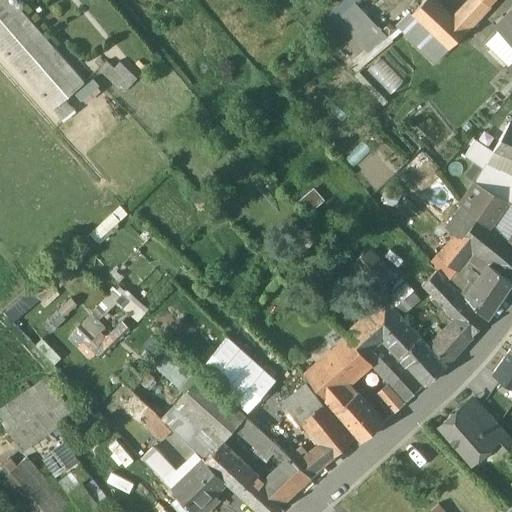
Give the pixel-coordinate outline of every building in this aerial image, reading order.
[(7,0),(0,0),(0,51),(63,124),(75,114),(64,102),(83,86),(7,0)] [(360,0),(347,0),(322,25),(329,32),(331,30),(360,60),(381,38),(384,41),(395,32),(391,28),(382,34),(354,6),(360,0)] [(452,20),(431,0),(425,0),(411,16),(447,51),(465,32),(452,20)] [(480,0),(479,0),(469,0),(452,20),(465,32),(480,15),(473,8),(480,0)] [(479,0),(480,0),(473,8),(480,15),(493,0),(479,0)] [(511,15),(497,31),(511,45),(511,15)] [(356,74),(393,45),(388,38),(352,69),(356,74)] [(357,78),(382,107),(386,104),(361,75),(357,78)] [(145,93),(132,79),(124,87),(116,79),(110,85),(132,107),(145,93)] [(511,126),(509,125),(493,152),(511,160),(511,126)] [(474,141),(488,148),(492,138),(479,131),(474,141)] [(483,169),(511,186),(511,160),(493,152),(477,144),(466,159),(483,169)] [(511,205),(511,186),(483,169),(474,184),(506,202),(511,207),(511,205)] [(506,202),(474,184),(464,202),(461,206),(477,219),(488,228),(489,228),(490,227),(496,218),(506,202)] [(299,201),(307,212),(321,202),(312,191),(299,201)] [(506,225),(496,218),(490,227),(500,235),(506,225)] [(477,219),(462,241),(456,237),(438,258),(455,272),(473,250),(474,250),(488,228),(477,219)] [(490,227),(489,228),(474,250),(486,259),(483,263),(488,266),(511,282),(511,280),(511,246),(500,235),(490,227)] [(511,282),(488,266),(481,276),(504,291),(511,282)] [(455,290),(436,271),(420,287),(440,307),(455,290)] [(481,276),(475,284),(470,282),(461,293),(486,317),(504,291),(481,276)] [(405,286),(388,301),(398,312),(415,297),(405,286)] [(486,321),(455,290),(440,307),(454,321),(471,339),(486,321)] [(387,305),(347,339),(362,357),(381,340),(403,321),(387,305)] [(49,312),(23,332),(31,343),(57,323),(49,312)] [(115,338),(91,316),(73,334),(97,358),(115,338)] [(403,321),(381,340),(398,358),(419,338),(420,338),(403,321)] [(454,321),(443,331),(461,350),(471,339),(454,321)] [(461,350),(443,331),(430,344),(448,365),(461,350)] [(201,361),(246,409),(273,383),(229,336),(201,361)] [(419,338),(398,358),(425,387),(447,366),(421,337),(420,338),(419,338)] [(339,346),(303,377),(310,386),(328,371),(347,355),(339,346)] [(202,379),(171,351),(157,367),(187,395),(202,379)] [(511,353),(508,351),(490,376),(511,392),(511,353)] [(347,355),(328,371),(343,387),(362,371),(347,355)] [(343,387),(328,371),(310,386),(329,407),(347,391),(343,387)] [(48,379),(0,411),(0,422),(9,435),(22,453),(75,416),(48,379)] [(252,426),(202,379),(187,395),(162,422),(172,432),(212,468),(227,452),(219,445),(234,430),(242,437),(252,426)] [(285,404),(302,423),(321,408),(304,387),(285,404)] [(380,426),(347,391),(329,407),(359,443),(380,426)] [(387,397),(381,391),(375,397),(381,403),(387,397)] [(488,417),(471,397),(459,407),(461,409),(476,427),(488,417)] [(160,443),(172,432),(162,422),(140,400),(127,412),(160,443)] [(351,442),(321,408),(302,423),(320,445),(331,458),(351,442)] [(476,427),(461,409),(438,428),(470,466),(490,449),(492,447),(476,427)] [(511,444),(488,417),(476,427),(492,447),(490,449),(497,457),(511,444)] [(0,441),(9,435),(0,422),(0,441)] [(271,443),(252,426),(242,437),(261,454),(271,443)] [(271,464),(282,453),(271,443),(261,454),(271,464)] [(319,468),(331,458),(320,445),(308,455),(319,468)] [(308,455),(304,451),(299,457),(291,448),(284,454),(308,477),(319,468),(308,455)] [(254,478),(227,452),(212,468),(226,481),(224,483),(225,483),(238,495),(254,478)] [(284,454),(282,453),(268,467),(273,472),(292,493),(308,477),(284,454)] [(71,511),(26,459),(4,478),(26,503),(15,511),(71,511)] [(202,461),(171,491),(191,511),(204,511),(211,505),(206,501),(225,483),(224,483),(226,481),(212,468),(202,461)] [(281,503),(292,493),(273,472),(261,484),(281,503)] [(254,478),(238,495),(254,511),(272,511),(281,503),(261,484),(254,478)] [(97,511),(100,511),(81,487),(69,496),(81,511),(97,511)]
